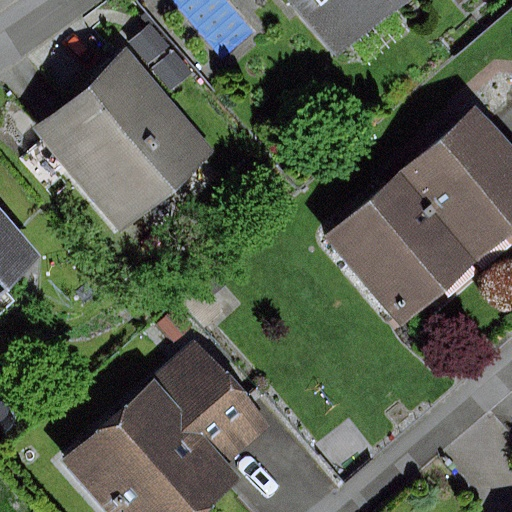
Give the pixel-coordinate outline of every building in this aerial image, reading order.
[(291,0),(338,59),(413,0),(291,0)] [(133,51),(42,130),(129,237),(219,160),(133,51)] [(511,145),(480,110),(400,172),(485,267),(511,243),(511,145)] [(485,267),(400,172),(322,241),(406,337),(485,267)] [(0,202),(0,301),(49,260),(0,202)] [(58,462),(101,511),(241,511),(223,491),(284,438),(197,340),(58,462)]
